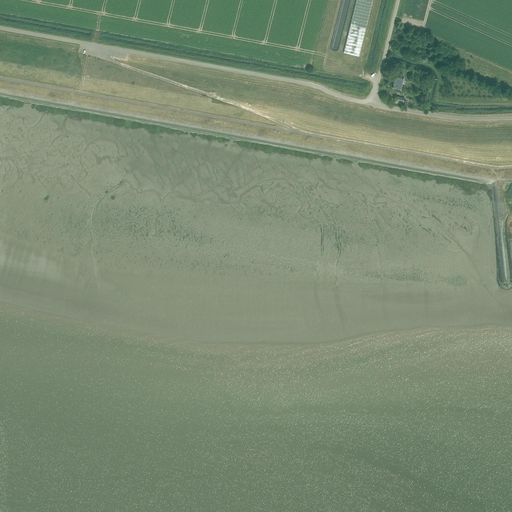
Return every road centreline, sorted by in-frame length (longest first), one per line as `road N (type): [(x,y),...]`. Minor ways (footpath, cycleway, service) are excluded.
road 1 (unclassified): [(371,103),(291,80),(0,27)]
road 2 (unclassified): [(371,103),(511,118)]
